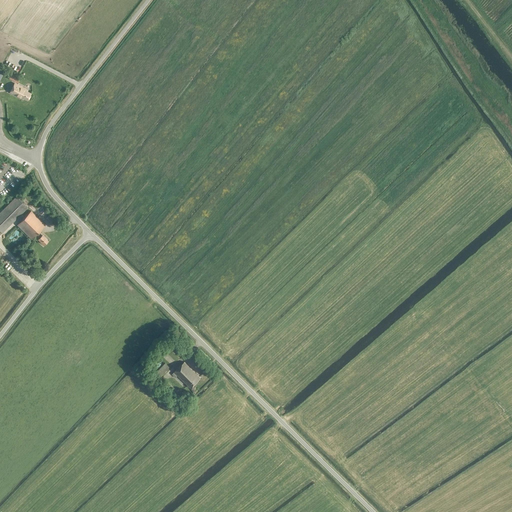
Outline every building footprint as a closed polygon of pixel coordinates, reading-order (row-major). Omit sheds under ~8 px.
[(14,83),(10,92),(20,97),(21,96),(27,99),(30,93),(27,91),(27,90),(14,83)] [(19,144),(17,147),(31,154),(33,150),(19,144)] [(27,207),(16,196),(0,211),(0,230),(2,232),(27,207)] [(30,210),(17,224),(31,239),(33,237),(37,240),(38,238),(43,244),(47,239),(39,231),(45,225),(30,210)] [(18,228),(14,231),(18,239),(23,236),(18,228)] [(32,285),(27,280),(28,279),(25,276),(21,280),(29,288),(32,285)] [(161,362),(161,361),(161,360),(160,359),(160,358),(159,358),(158,357),(157,357),(156,357),(155,357),(154,357),(153,358),(152,358),(152,359),(151,359),(151,360),(151,361),(151,362),(151,363),(151,364),(152,365),(153,366),(154,366),(154,367),(155,367),(156,367),(157,367),(158,366),(159,366),(159,365),(160,365),(160,364),(161,363),(161,362)] [(174,371),(172,374),(175,377),(178,375),(190,387),(200,378),(184,361),(174,371)] [(165,362),(153,375),(157,379),(169,367),(165,362)] [(176,391),(166,380),(162,383),(173,394),(176,391)]
